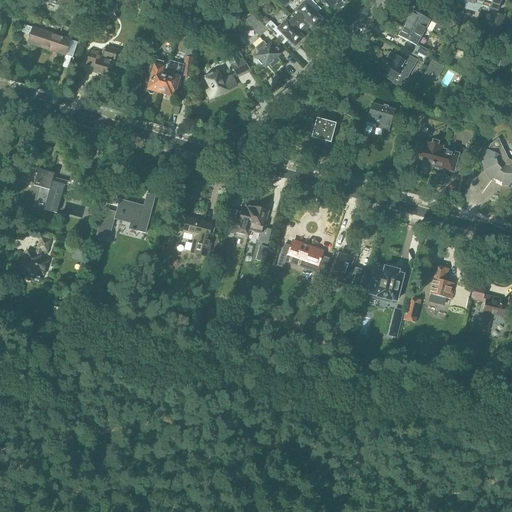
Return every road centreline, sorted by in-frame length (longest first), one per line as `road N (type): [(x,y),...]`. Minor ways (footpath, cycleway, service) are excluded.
road 1 (residential): [(511,238),(225,158)]
road 2 (residential): [(225,158),(0,93)]
road 3 (residential): [(225,158),(233,136),(348,41),(375,0)]
